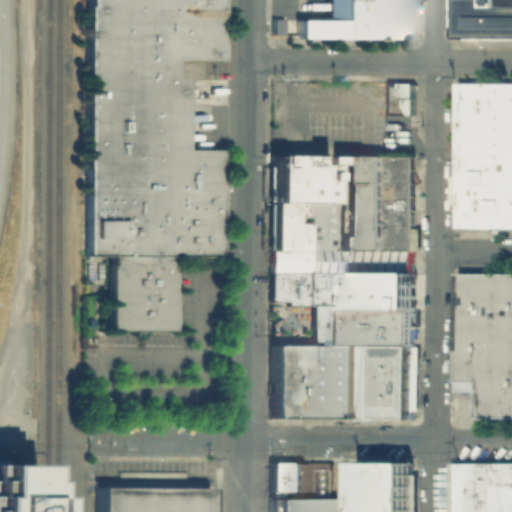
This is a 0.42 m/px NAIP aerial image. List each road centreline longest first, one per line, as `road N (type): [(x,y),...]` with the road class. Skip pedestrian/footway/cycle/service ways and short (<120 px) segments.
road 1 (residential): [(437,0),(435,511)]
road 2 (residential): [(244,155),(242,440)]
road 3 (residential): [(511,439),(242,440)]
road 4 (residential): [(244,60),(511,61)]
road 5 (residential): [(245,0),(244,155)]
road 6 (residential): [(89,439),(242,440)]
road 7 (motorway): [(0,152),(0,18)]
